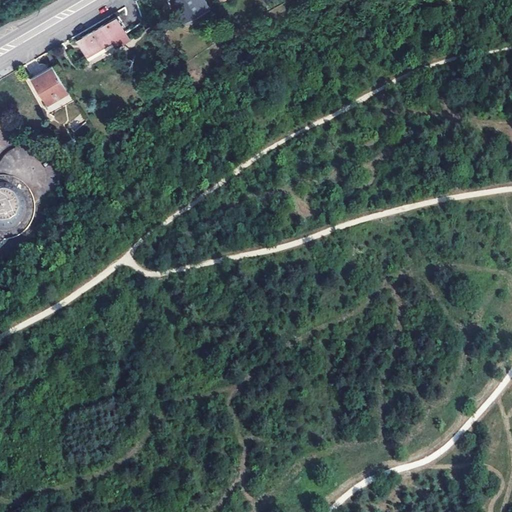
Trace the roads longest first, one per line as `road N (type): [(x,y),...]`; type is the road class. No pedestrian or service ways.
road 1 (track): [(511,189),(447,198),(163,273),(146,274),(127,260)]
road 2 (track): [(329,511),(370,480),(439,453),(511,371)]
road 3 (track): [(127,260),(0,337)]
